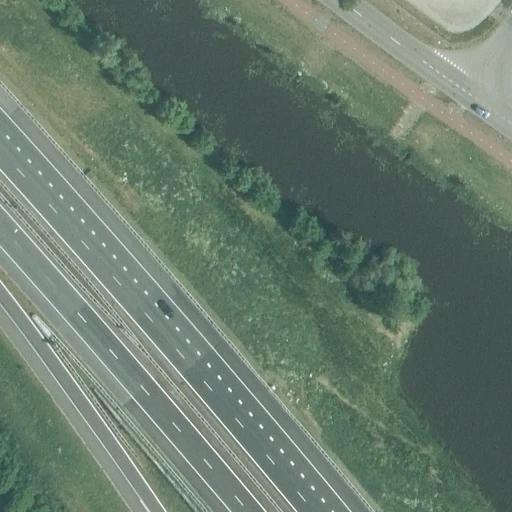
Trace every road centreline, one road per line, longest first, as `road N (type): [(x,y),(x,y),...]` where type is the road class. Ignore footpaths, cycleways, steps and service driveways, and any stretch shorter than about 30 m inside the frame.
road 1 (motorway): [(312,511),(0,145)]
road 2 (motorway): [(0,237),(243,511)]
road 3 (motorway): [(0,299),(152,511)]
road 4 (secondary): [(339,0),(466,94)]
